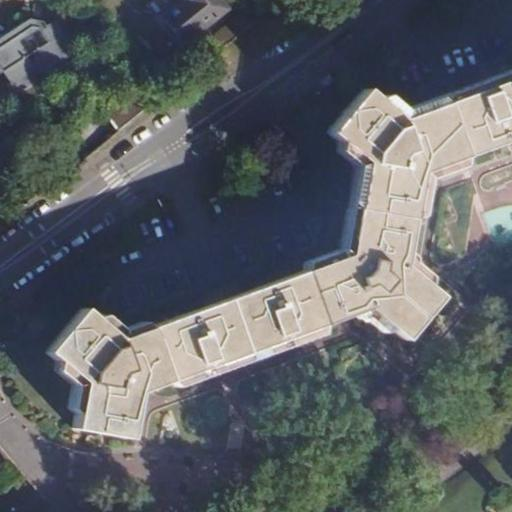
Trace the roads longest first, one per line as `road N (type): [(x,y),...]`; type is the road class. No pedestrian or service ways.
road 1 (unclassified): [(382,0),(0,272)]
road 2 (residential): [(0,436),(32,463),(171,475),(265,511)]
